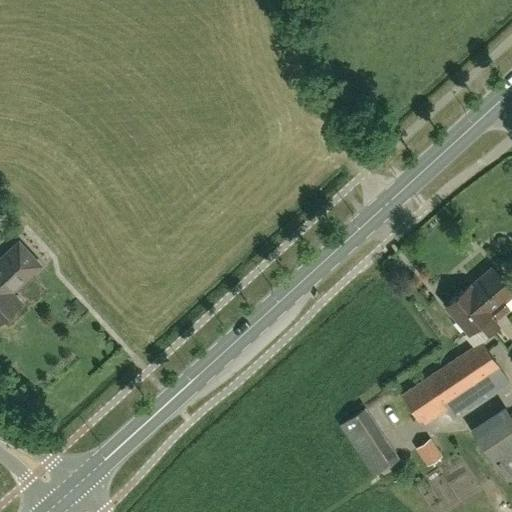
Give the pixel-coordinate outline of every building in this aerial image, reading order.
[(0,319),(20,302),(10,292),(39,265),(18,242),(0,259),(0,319)] [(511,291),(492,268),(470,287),(469,285),(446,305),(469,332),(478,324),(488,336),(499,327),(488,315),(493,311),(497,317),(508,307),(503,301),(511,293),(511,291)] [(508,381),(481,342),(480,341),(474,345),(402,394),(420,420),(442,405),(452,419),(508,381)] [(470,428),(506,483),(511,479),(511,416),(511,417),(504,405),(470,428)] [(364,455),(390,444),(373,406),(347,418),(364,455)] [(416,446),(427,464),(439,456),(428,438),(416,446)]
